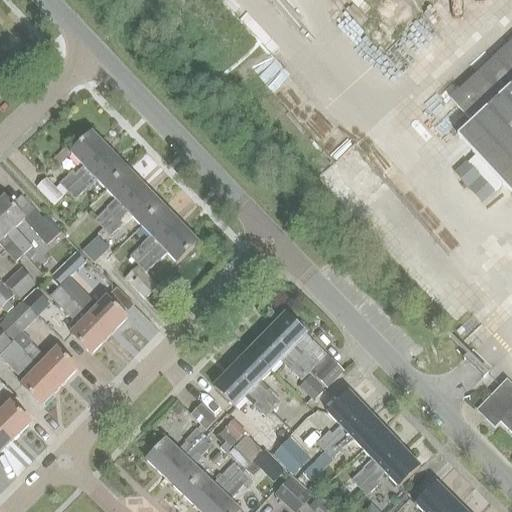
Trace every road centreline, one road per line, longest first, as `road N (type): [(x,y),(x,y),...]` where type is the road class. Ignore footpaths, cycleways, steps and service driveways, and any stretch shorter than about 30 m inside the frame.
road 1 (unclassified): [(511,486),(273,243)]
road 2 (residential): [(63,460),(273,243)]
road 3 (unclassified): [(273,243),(96,53)]
road 4 (residential): [(0,144),(96,53)]
